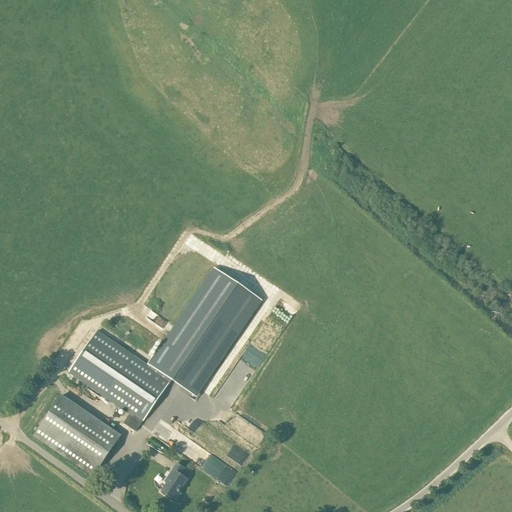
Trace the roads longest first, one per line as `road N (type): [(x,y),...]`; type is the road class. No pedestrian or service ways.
road 1 (track): [(9,429),(92,321),(132,310),(189,231),(225,239),(295,189),(312,108)]
road 2 (unclassified): [(127,511),(0,422)]
road 3 (unclassified): [(398,511),(511,413)]
